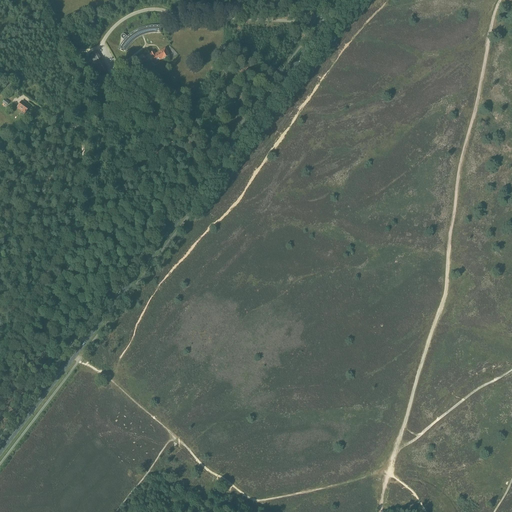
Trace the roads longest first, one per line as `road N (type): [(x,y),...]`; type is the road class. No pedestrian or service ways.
road 1 (primary): [(0,450),(325,26)]
road 2 (track): [(387,472),(446,289),(460,167),(499,0)]
road 3 (track): [(233,18),(215,87),(161,145),(123,167),(107,224),(0,368)]
road 4 (unclassified): [(82,126),(116,99),(119,77),(103,40),(137,12),(312,21)]
road 5 (track): [(0,352),(71,228),(82,126)]
road 6 (track): [(173,436),(255,501),(387,472)]
road 7 (track): [(392,459),(511,371)]
road 8 (track): [(62,355),(110,379),(173,436)]
